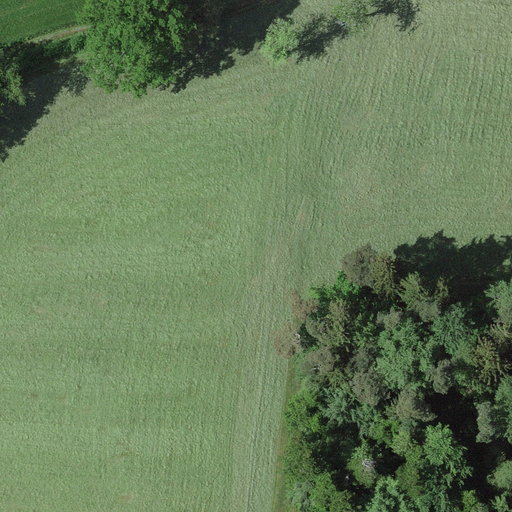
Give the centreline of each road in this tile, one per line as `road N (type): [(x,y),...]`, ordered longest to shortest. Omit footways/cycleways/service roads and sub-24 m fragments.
road 1 (track): [(481,511),(445,427),(360,313)]
road 2 (track): [(186,0),(0,56)]
